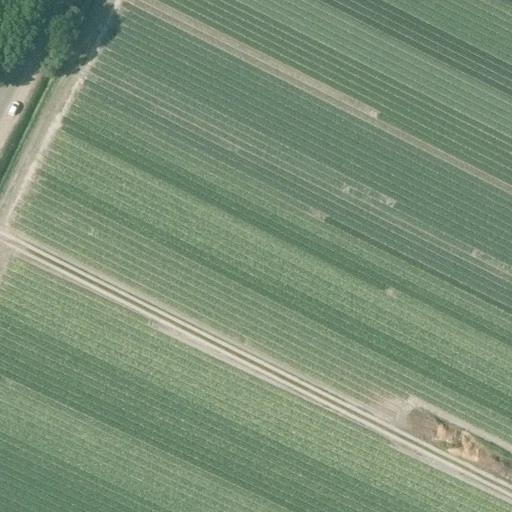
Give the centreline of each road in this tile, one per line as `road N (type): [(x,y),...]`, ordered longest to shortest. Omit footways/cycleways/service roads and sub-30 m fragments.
road 1 (unknown): [(511,493),(0,238)]
road 2 (unclassified): [(0,109),(56,0)]
